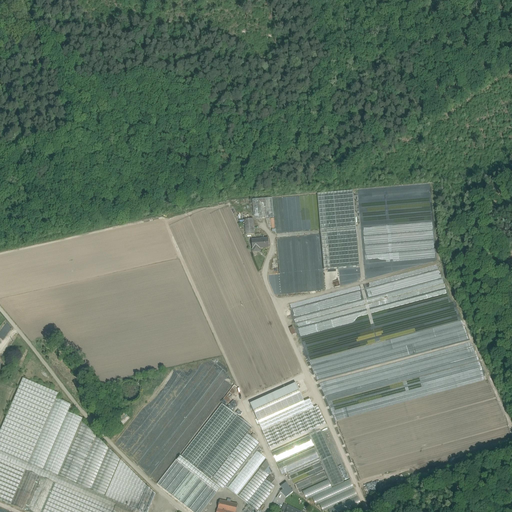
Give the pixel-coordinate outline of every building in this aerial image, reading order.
[(322,230),(322,234),(325,269),(361,266),(354,191),(318,194),(322,230)] [(306,195),(309,231),(320,230),(317,194),(306,195)] [(295,196),(298,232),(307,231),(304,195),(295,196)] [(284,197),(287,233),(296,232),(293,196),(284,197)] [(276,234),(285,233),(282,197),(273,198),(276,234)] [(272,198),(252,200),(253,216),(256,219),(274,218),(272,198)] [(253,219),(244,220),(245,230),(254,230),(253,219)] [(286,237),(287,237),(297,236),(298,236),(307,235),(309,235),(321,234),(322,234),(322,230),(320,230),(309,231),(307,231),(298,232),(296,232),(287,233),(285,233),(276,234),(276,238),(286,237)] [(321,234),(309,235),(312,271),(324,269),(321,234)] [(307,235),(298,236),(301,271),(310,271),(307,235)] [(297,236),(287,237),(290,272),(300,272),(297,236)] [(289,273),(286,237),(276,238),(280,273),(289,273)] [(268,238),(252,240),(252,249),(253,249),(253,252),(257,252),(257,249),(269,248),(268,238)] [(429,319),(402,324),(404,331),(400,331),(401,334),(430,329),(429,319)] [(19,388),(0,431),(0,500),(11,505),(25,470),(28,464),(56,399),(58,393),(23,378),(19,388)] [(296,384),(250,404),(258,423),(304,402),(296,384)] [(56,399),(28,464),(58,476),(82,422),(83,419),(68,412),(71,405),(56,399)] [(222,404),(181,456),(196,468),(237,416),(222,404)] [(123,413),(110,425),(116,431),(129,418),(123,413)] [(237,416),(196,468),(211,480),(229,457),(247,434),(252,428),(237,416)] [(82,422),(58,476),(76,484),(97,437),(82,422)] [(344,482),(321,430),(309,436),(313,446),(314,448),(324,470),(325,471),(332,487),(344,482)] [(259,443),(247,434),(229,457),(241,466),(244,463),(257,446),(259,443)] [(309,435),(271,452),(276,463),(313,446),(309,436),(309,435)] [(97,437),(76,484),(91,490),(109,449),(97,437)] [(241,466),(225,486),(237,495),(266,458),(260,454),(263,450),(260,448),(257,446),(241,466)] [(314,448),(282,462),(282,463),(277,465),(282,475),(287,473),(293,484),(324,470),(314,448)] [(109,449),(91,490),(105,497),(121,461),(109,449)] [(181,456),(180,456),(177,460),(199,478),(217,492),(221,488),(211,480),(196,468),(181,456)] [(241,466),(229,457),(211,480),(221,488),(223,489),(225,486),(241,466)] [(177,460),(176,460),(157,484),(181,502),(199,478),(177,460)] [(267,460),(260,469),(269,476),(272,472),(267,460)] [(121,461),(105,497),(118,502),(131,471),(121,461)] [(58,476),(28,464),(25,470),(55,483),(58,476)] [(260,469),(238,496),(247,503),(266,480),(269,476),(260,469)] [(43,511),(55,483),(25,470),(11,505),(27,511),(43,511)] [(131,471),(118,502),(128,506),(130,501),(139,479),(131,471)] [(325,471),(295,485),(299,493),(303,492),(306,500),(312,497),(344,483),(344,482),(332,487),(325,471)] [(270,475),(267,479),(271,483),(275,479),(275,478),(270,475)] [(76,484),(58,476),(55,483),(68,489),(80,494),(92,499),(104,504),(115,509),(113,511),(135,511),(136,510),(128,506),(118,502),(105,497),(91,490),(76,484)] [(201,511),(217,492),(199,478),(181,502),(192,511),(201,511)] [(139,479),(130,501),(141,505),(148,488),(139,479)] [(266,480),(247,503),(248,504),(243,511),(256,511),(271,494),(269,493),(275,486),(266,480)] [(344,483),(312,497),(315,506),(319,504),(322,511),(323,511),(328,510),(329,511),(346,511),(361,505),(350,480),(344,483)] [(286,482),(281,487),(283,490),(280,492),(282,493),(286,498),(291,494),(286,488),(289,486),(286,482)] [(55,483),(43,511),(57,511),(68,489),(55,483)] [(150,511),(158,496),(149,488),(139,511),(140,511),(150,511)] [(68,489),(57,511),(72,511),(80,494),(68,489)] [(282,493),(277,497),(281,502),(286,498),(282,493)] [(80,494),(72,511),(86,511),(92,499),(80,494)] [(92,499),(86,511),(100,511),(104,504),(92,499)] [(236,511),(238,504),(220,500),(217,510),(226,511),(236,511)] [(141,505),(130,501),(128,506),(136,510),(138,511),(141,505)]
